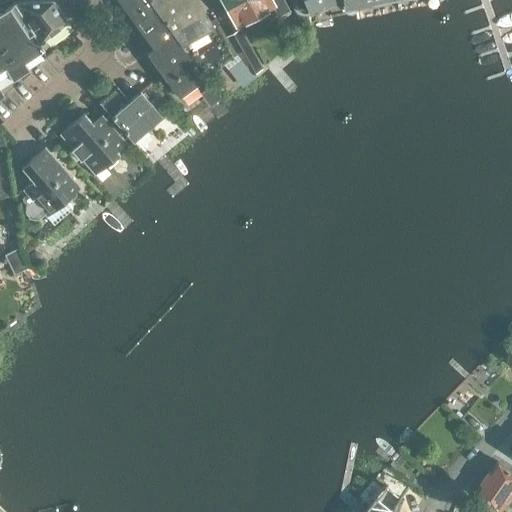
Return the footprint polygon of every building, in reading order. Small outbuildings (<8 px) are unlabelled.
[(116,0),(127,15),(134,25),(141,34),(152,49),(146,53),(178,98),(204,78),(201,74),(170,31),(146,0),(116,0)] [(146,0),(170,31),(201,74),(204,78),(235,55),(214,18),(213,18),(209,21),(197,0),(146,0)] [(221,0),(236,26),(272,6),(278,17),(289,11),(282,0),(221,0)] [(294,0),(294,1),(294,4),(295,6),(296,9),(298,11),(301,13),(304,14),(307,14),(310,13),(338,0),(342,0),(344,11),(346,14),(352,14),(357,12),(358,7),(358,4),(376,0),(294,0)] [(31,1),(13,3),(40,43),(52,51),(53,51),(64,59),(82,42),(73,34),(76,31),(52,1),(31,1)] [(40,43),(13,3),(12,3),(2,10),(1,7),(0,7),(0,100),(4,97),(0,91),(0,86),(17,75),(19,79),(23,75),(22,72),(53,51),(52,51),(40,43)] [(239,31),(227,37),(238,58),(251,75),(260,70),(239,31)] [(129,101),(116,87),(99,102),(101,105),(132,141),(162,117),(140,92),(129,101)] [(126,142),(106,119),(102,114),(92,123),(83,113),(59,135),(72,149),(71,150),(80,161),(81,160),(95,175),(105,166),(110,166),(116,161),(116,157),(119,154),(116,151),(126,142)] [(81,188),(49,151),(45,147),(21,168),(32,181),(22,190),(32,201),(26,206),(25,213),(30,219),(38,220),(44,215),(46,218),(68,198),(72,199),(75,196),(75,192),(81,188)] [(27,267),(17,248),(4,254),(14,274),(27,267)] [(511,511),(511,470),(498,461),(475,491),(505,511),(504,511),(511,511)] [(396,511),(398,509),(399,507),(401,502),(403,498),(402,497),(401,498),(400,497),(401,496),(386,486),(388,484),(386,483),(369,505),(365,510),(363,511),(396,511)]
